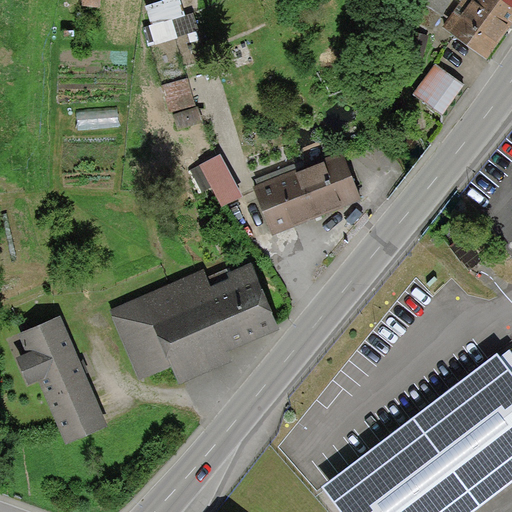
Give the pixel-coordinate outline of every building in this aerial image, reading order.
[(176,0),(168,0),(144,9),(151,28),(141,31),(148,51),(189,36),(176,0)] [(436,18),(446,22),(451,14),(461,20),(474,0),(421,0),(411,20),(428,33),(436,18)] [(511,23),(511,10),(495,0),(474,0),(461,20),(451,14),(446,22),(440,31),(486,62),(511,23)] [(511,0),(495,0),(511,10),(511,0)] [(425,40),(408,36),(402,60),(419,64),(425,40)] [(462,92),(433,69),(411,98),(440,120),(462,92)] [(185,81),(159,89),(171,133),(198,125),(185,81)] [(219,159),(188,175),(201,199),(231,183),(219,159)] [(252,186),(255,194),(269,236),(358,206),(348,177),(331,183),(325,167),(293,178),(291,172),(252,186)] [(204,274),(109,314),(139,384),(170,371),(176,387),(227,366),(224,360),(280,337),(263,296),(234,308),(222,278),(208,284),(204,274)] [(57,321),(17,339),(25,357),(15,361),(28,390),(37,386),(66,450),(106,432),(57,321)] [(511,371),(496,351),(323,484),(344,511),(465,511),(511,476),(511,371)]
